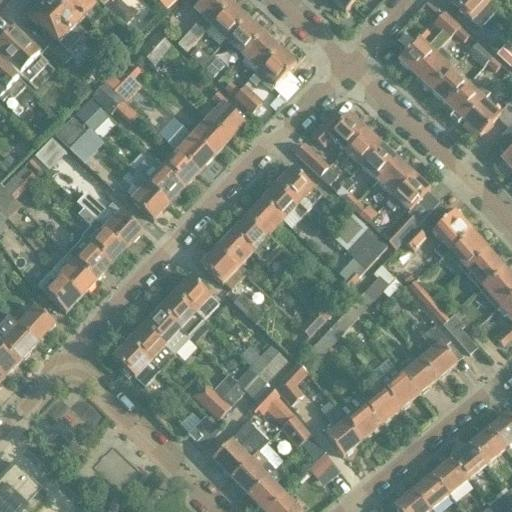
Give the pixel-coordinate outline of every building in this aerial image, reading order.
[(83,0),(51,0),(50,1),(86,37),(91,31),(91,27),(93,29),(103,19),(83,0)] [(94,0),(103,8),(111,0),(94,0)] [(210,29),(231,7),(223,0),(207,0),(194,14),(202,21),(178,48),(187,56),(210,29)] [(328,0),(345,14),(357,0),(328,0)] [(486,8),(477,0),(452,0),(449,5),(470,25),(471,24),(480,31),(495,16),(487,8),(486,8)] [(493,0),(477,0),(486,8),(487,8),(493,0)] [(86,37),(50,1),(41,11),(39,9),(29,19),(38,28),(39,26),(55,41),(47,50),(65,66),(72,60),(77,65),(91,52),(84,44),(87,41),(84,38),(86,37)] [(231,7),(210,29),(226,44),(247,22),(231,7)] [(454,37),(460,30),(445,15),(432,28),(440,36),(427,50),(422,45),(429,37),(423,32),(415,41),(417,43),(398,64),(415,80),(441,51),(448,43),(454,37)] [(263,37),(247,22),(226,44),(243,60),(263,37)] [(469,39),(460,30),(454,37),(463,46),(469,39)] [(3,45),(0,47),(0,58),(20,79),(28,86),(36,79),(47,67),(14,34),(3,45)] [(156,35),(138,54),(154,69),(172,50),(156,35)] [(263,37),(243,60),(257,74),(249,83),(250,84),(279,52),(263,37)] [(486,67),(492,60),(484,53),(476,46),(467,56),(483,70),(486,67)] [(511,54),(505,48),(496,57),(511,71),(511,54)] [(210,61),(197,50),(189,59),(202,70),(210,61)] [(457,65),(441,51),(415,80),(430,94),(457,65)] [(295,67),(279,52),(250,84),(255,89),(260,84),(271,94),(273,91),(288,75),(295,67)] [(210,61),(202,70),(213,81),(224,69),(212,58),(210,61)] [(501,68),(492,60),(486,67),(494,75),(501,68)] [(0,101),(3,105),(10,98),(14,103),(26,91),(0,65),(0,101)] [(458,66),(457,65),(430,94),(447,110),(467,88),(451,73),(458,66)] [(123,74),(133,84),(141,76),(130,66),(123,74)] [(133,84),(123,74),(108,90),(118,100),(133,84)] [(302,89),(288,75),(273,91),(287,105),(302,89)] [(234,101),(240,94),(231,85),(225,92),(234,101)] [(467,88),(447,110),(463,125),(483,103),(490,96),(482,89),(476,96),(467,88)] [(102,89),(92,100),(110,118),(117,111),(125,118),(128,115),(102,89)] [(240,94),(234,101),(251,118),(263,106),(245,89),(240,94)] [(207,122),(229,143),(245,127),(225,108),(228,106),(218,96),(212,102),(220,109),(214,115),(208,110),(201,117),(207,123),(207,122)] [(277,100),(269,108),(277,116),(284,108),(277,100)] [(74,119),(95,138),(110,123),(90,103),(74,119)] [(483,103),(463,125),(479,140),(497,120),(499,118),(496,115),(483,103)] [(499,118),(497,120),(508,131),(511,126),(511,104),(499,118)] [(331,142),(345,155),(366,132),(349,117),(342,124),(334,116),(313,139),(324,149),(331,142)] [(95,138),(74,119),(56,138),(84,166),(104,147),(95,138)] [(207,122),(207,123),(192,139),(214,160),(229,143),(207,122)] [(35,131),(28,138),(38,147),(45,141),(35,131)] [(382,147),(366,132),(345,155),(361,170),(382,147)] [(214,160),(192,139),(184,147),(174,138),(166,146),(177,155),(199,176),(214,160)] [(51,141),(32,162),(51,180),(56,176),(51,172),(66,156),(51,141)] [(320,181),(320,182),(321,181),(329,171),(304,147),(295,157),(320,181)] [(398,163),(382,147),(361,170),(377,185),(398,163)] [(505,158),(501,161),(511,173),(511,150),(505,157),(505,158)] [(177,155),(162,170),(162,171),(184,192),(199,176),(177,155)] [(162,171),(162,170),(149,159),(134,175),(136,177),(169,208),(184,192),(162,171)] [(12,161),(3,169),(11,176),(19,168),(12,161)] [(413,177),(398,163),(377,185),(393,199),(413,177)] [(24,170),(16,177),(28,189),(33,183),(27,177),(29,175),(24,170)] [(329,171),(321,181),(328,188),(337,179),(329,171)] [(277,189),(305,216),(321,199),(293,172),(277,189)] [(16,177),(3,190),(14,202),(15,202),(28,189),(16,177)] [(136,177),(129,185),(132,189),(126,196),(132,202),(131,203),(133,204),(154,224),(169,208),(136,177)] [(430,193),(413,177),(393,199),(406,212),(410,215),(411,213),(430,193)] [(349,182),(342,189),(346,194),(353,186),(349,182)] [(0,187),(0,213),(2,215),(9,222),(22,209),(15,202),(14,202),(3,190),(0,187)] [(305,216),(277,189),(262,204),(284,225),(293,215),(300,221),(305,216)] [(351,212),(358,205),(350,196),(343,204),(351,212)] [(262,204),(246,220),(269,241),(284,225),(262,204)] [(358,205),(351,212),(367,226),(368,226),(368,225),(370,224),(377,216),(368,208),(365,211),(358,205)] [(97,224),(127,252),(142,236),(121,216),(112,207),(97,224)] [(97,224),(83,212),(78,218),(91,230),(81,240),(83,241),(111,269),(127,252),(97,224)] [(455,215),(451,218),(433,235),(436,238),(442,246),(433,254),(441,262),(450,254),(473,235),(455,215)] [(397,253),(404,245),(416,233),(419,229),(419,228),(406,216),(391,231),(383,240),(396,252),(397,253)] [(269,241),(246,220),(231,236),(253,257),(264,267),(279,250),(269,241)] [(368,225),(368,226),(383,240),(391,231),(390,230),(379,230),(378,231),(370,224),(368,225)] [(353,263),(364,274),(387,251),(367,231),(346,254),(354,262),(353,263)] [(426,242),(416,233),(404,245),(414,255),(426,242)] [(489,253),(473,235),(450,254),(467,273),(489,253)] [(253,257),(231,236),(216,251),(238,272),(253,257)] [(83,241),(67,257),(96,285),(111,269),(83,241)] [(238,272),(216,251),(201,267),(229,295),(245,279),(238,272)] [(489,253),(467,273),(484,292),(506,273),(489,253)] [(67,257),(53,273),(81,301),(96,285),(67,257)] [(364,274),(353,263),(338,278),(345,284),(345,283),(352,289),(359,282),(358,281),(364,274)] [(364,295),(374,305),(382,295),(388,300),(400,288),(381,269),(373,277),(377,281),(364,295)] [(81,301),(53,273),(37,289),(67,316),(81,301)] [(511,279),(506,273),(484,292),(500,311),(511,300),(511,279)] [(174,295),(204,325),(220,308),(189,279),(174,295)] [(345,283),(345,284),(337,291),(344,297),(352,289),(345,283)] [(413,287),(409,290),(426,310),(433,304),(415,284),(412,286),(413,287)] [(483,293),(473,300),(488,319),(498,311),(483,293)] [(204,325),(174,295),(159,311),(189,340),(204,325)] [(374,305),(364,295),(347,313),(357,322),(374,305)] [(242,296),(233,306),(255,327),(264,317),(242,296)] [(329,299),(314,315),(324,325),(339,309),(329,299)] [(511,300),(500,311),(511,324),(511,328),(497,342),(503,349),(511,340),(511,300)] [(433,304),(426,310),(442,328),(449,322),(433,304)] [(19,327),(38,346),(55,328),(35,310),(19,327)] [(189,340),(159,311),(143,328),(175,358),(190,341),(189,340)] [(357,322),(347,313),(330,331),(340,341),(357,322)] [(324,325),(314,315),(299,332),(309,341),(324,325)] [(19,327),(8,318),(0,326),(0,342),(21,363),(38,346),(19,327)] [(449,323),(449,322),(442,328),(459,347),(468,340),(461,333),(464,330),(454,319),(449,323)] [(160,374),(174,358),(143,328),(128,344),(160,374)] [(420,362),(437,383),(457,366),(445,352),(451,347),(436,328),(421,340),(432,352),(420,362)] [(340,341),(330,331),(314,349),(323,359),(340,341)] [(479,334),(472,341),(486,357),(494,350),(479,334)] [(468,340),(459,347),(469,358),(477,351),(468,340)] [(21,363),(0,342),(0,377),(4,381),(21,363)] [(160,374),(128,344),(113,360),(122,369),(118,373),(128,383),(133,379),(145,390),(160,374)] [(271,349),(251,370),(268,386),(288,365),(271,349)] [(314,349),(297,367),(307,378),(308,377),(307,376),(323,359),(314,349)] [(420,362),(401,377),(418,398),(437,383),(420,362)] [(307,378),(297,367),(275,391),(291,410),(303,400),(296,390),(307,378)] [(268,386),(251,370),(236,386),(245,395),(252,402),(268,386)] [(401,377),(383,392),(399,413),(418,398),(401,377)] [(245,395),(236,386),(235,386),(228,379),(213,394),(215,396),(230,411),(245,395)] [(268,391),(242,420),(245,423),(255,413),(262,419),(279,401),(268,391)] [(383,392),(364,408),(380,429),(399,413),(383,392)] [(230,411),(215,396),(204,408),(219,422),(230,411)] [(355,416),(345,423),(345,424),(361,444),(380,429),(364,408),(355,398),(346,405),(355,416)] [(345,424),(345,423),(330,405),(320,413),(335,431),(325,439),(342,460),(361,444),(345,424)] [(488,431),(505,452),(506,451),(511,459),(511,458),(511,420),(508,415),(488,431)] [(205,419),(187,438),(202,452),(220,433),(205,419)] [(297,451),(300,448),(310,438),(294,420),(281,432),(297,451)] [(258,455),(268,446),(248,425),(229,443),(230,444),(212,463),(230,482),(258,455)] [(505,452),(488,431),(469,447),(486,467),(505,452)] [(325,458),(310,438),(300,448),(315,466),(316,467),(325,458)] [(486,467),(469,447),(451,462),(468,482),(486,467)] [(258,455),(230,482),(248,499),(275,473),(258,455)] [(316,467),(315,466),(308,474),(326,492),(333,487),(331,484),(340,475),(325,458),(316,467)] [(451,462),(431,478),(448,498),(468,482),(451,462)] [(0,511),(23,511),(27,509),(14,497),(30,480),(15,465),(0,480),(0,511)] [(281,480),(275,473),(248,499),(260,511),(270,511),(285,498),(274,487),(281,480)] [(431,511),(448,498),(431,478),(412,493),(428,511),(431,511)] [(507,511),(511,508),(511,498),(508,494),(505,491),(487,506),(489,510),(490,509),(491,511),(507,511)] [(428,511),(412,493),(393,509),(395,511),(428,511)] [(298,511),(285,498),(270,511),(298,511)]
